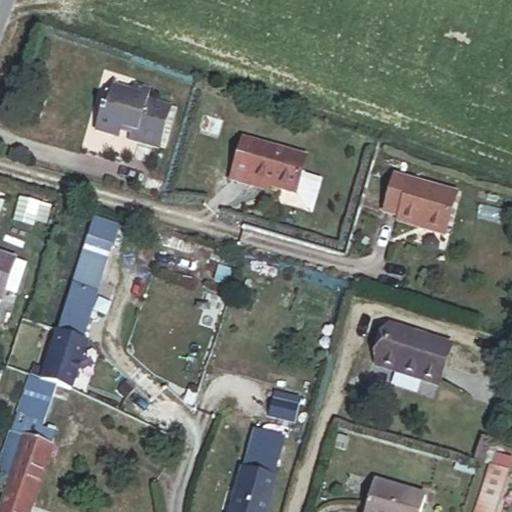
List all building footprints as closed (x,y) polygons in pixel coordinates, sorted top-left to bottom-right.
[(103,113),(96,135),(119,142),(122,135),(131,138),(129,144),(160,153),(173,111),(149,104),(152,94),(133,88),(131,95),(115,90),(107,114),(103,113)] [(306,162),(243,143),(231,186),(244,189),(246,184),(295,199),(306,162)] [(292,212),(311,218),(321,186),(301,180),(296,199),(292,212)] [(395,180),(384,218),(399,222),(398,227),(444,241),(456,198),(395,180)] [(58,390),(74,395),(90,346),(83,344),(120,229),(96,221),(46,374),(34,370),(30,381),(58,390)] [(0,304),(3,305),(16,263),(0,258),(0,304)] [(376,373),(437,391),(450,348),(389,330),(376,373)] [(32,511),(57,436),(45,432),(58,390),(30,381),(0,473),(0,481),(8,485),(0,509),(0,511),(32,511)] [(246,473),(274,481),(284,445),(256,436),(246,473)] [(479,506),(498,511),(508,476),(489,470),(479,506)] [(231,511),(269,511),(278,482),(274,481),(246,473),(243,472),(231,511)] [(368,511),(422,511),(426,499),(377,484),(368,511)]
